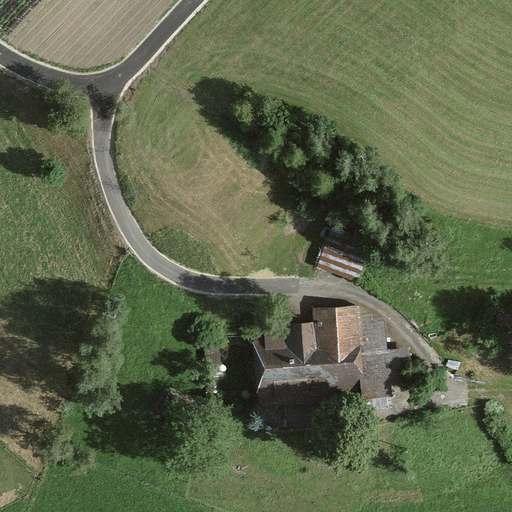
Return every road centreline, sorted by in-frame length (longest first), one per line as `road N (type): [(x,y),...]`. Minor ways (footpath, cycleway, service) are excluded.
road 1 (track): [(122,77),(107,103),(101,164),(141,255),(198,284),(348,291),(382,309),(427,351),(452,401),(511,403)]
road 2 (track): [(0,58),(69,86),(100,86),(122,77),(194,0)]
